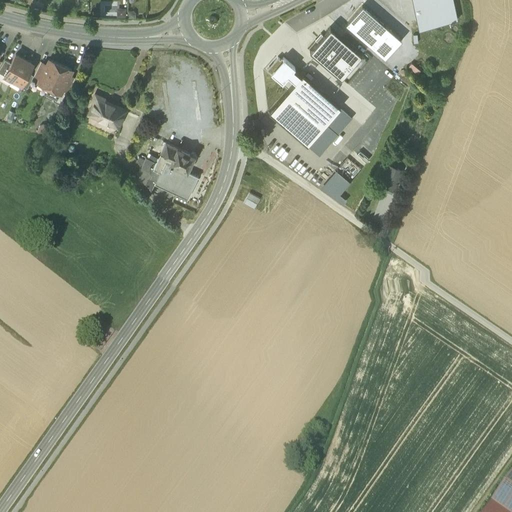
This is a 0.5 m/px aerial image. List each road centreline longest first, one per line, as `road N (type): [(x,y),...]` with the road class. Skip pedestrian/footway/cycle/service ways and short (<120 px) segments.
road 1 (tertiary): [(232,147),(216,202),(0,509)]
road 2 (unclassified): [(511,330),(258,153),(232,147)]
road 3 (secondary): [(185,28),(116,39),(0,18)]
